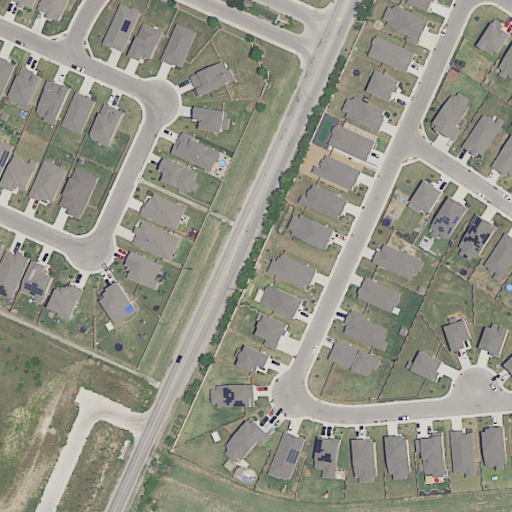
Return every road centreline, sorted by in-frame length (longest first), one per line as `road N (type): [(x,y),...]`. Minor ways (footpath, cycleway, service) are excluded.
road 1 (secondary): [(113,511),(344,0)]
road 2 (residential): [(462,0),(283,397)]
road 3 (residential): [(283,397),(333,418),(511,404)]
road 4 (residential): [(162,97),(0,25)]
road 5 (residential): [(162,97),(94,253)]
road 6 (residential): [(197,0),(319,55)]
road 7 (residential): [(401,136),(511,208)]
